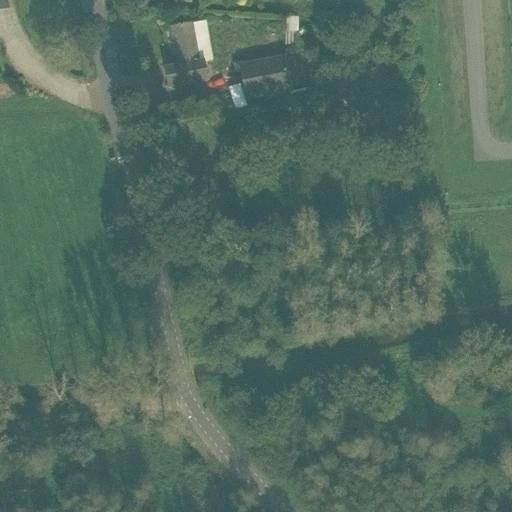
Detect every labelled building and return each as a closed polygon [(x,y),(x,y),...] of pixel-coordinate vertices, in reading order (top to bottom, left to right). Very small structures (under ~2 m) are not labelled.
[(391,0),(391,8),(403,9),(403,0),(391,0)] [(349,18),(349,19),(385,23),(385,20),(386,11),(350,8),(349,18)] [(285,19),(285,33),(296,33),(297,20),(285,19)] [(164,70),(168,89),(206,81),(203,62),(198,63),(191,25),(171,29),(178,68),(164,70)] [(237,66),(244,103),(292,94),(285,57),(237,66)]
